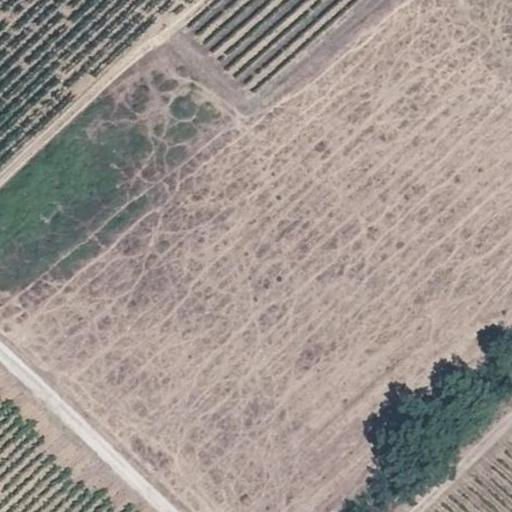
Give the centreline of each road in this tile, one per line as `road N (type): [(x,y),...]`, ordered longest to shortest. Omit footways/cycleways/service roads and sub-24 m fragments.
road 1 (track): [(0,360),(74,436),(171,511)]
road 2 (track): [(421,511),(511,422)]
